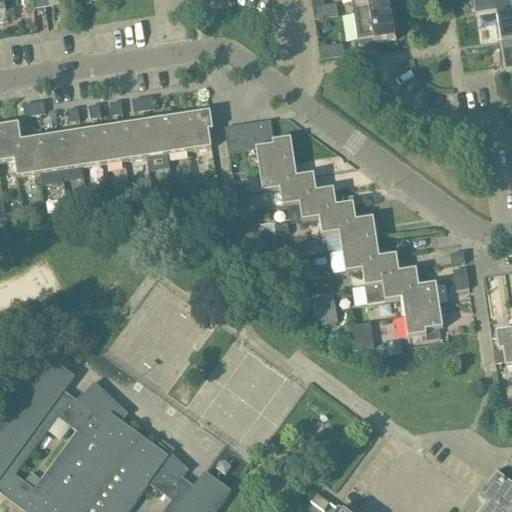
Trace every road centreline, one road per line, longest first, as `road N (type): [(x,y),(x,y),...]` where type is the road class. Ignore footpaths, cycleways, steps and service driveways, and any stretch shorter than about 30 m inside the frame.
road 1 (residential): [(506,237),(463,224),(290,100)]
road 2 (residential): [(506,237),(480,138),(428,123),(392,101),(384,66)]
road 3 (residential): [(175,56),(0,83)]
road 4 (residential): [(290,100),(227,57),(175,56)]
